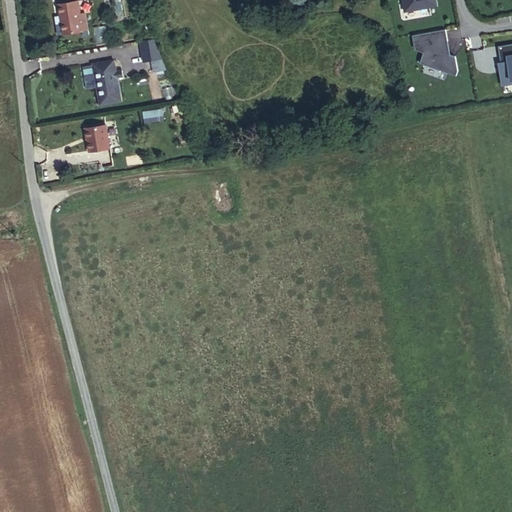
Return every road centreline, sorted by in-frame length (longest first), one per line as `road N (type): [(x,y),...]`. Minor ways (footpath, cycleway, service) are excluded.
road 1 (unclassified): [(10,0),(35,196),(112,511)]
road 2 (track): [(511,112),(317,157),(194,169)]
